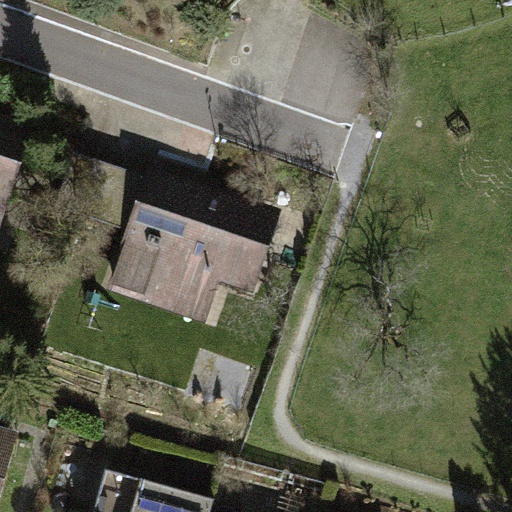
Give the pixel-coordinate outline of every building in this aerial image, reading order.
[(0,123),(0,194),(6,196),(27,133),(0,123)] [(95,218),(113,165),(86,156),(68,209),(95,218)] [(126,228),(109,283),(198,316),(216,264),(254,277),(274,217),(147,175),(113,165),(95,218),(126,228)] [(0,486),(16,431),(0,426),(0,486)] [(205,511),(210,496),(105,466),(93,511),(88,510),(87,511),(205,511)]
